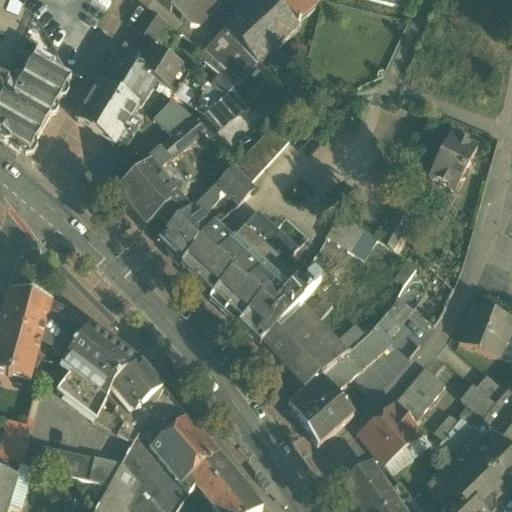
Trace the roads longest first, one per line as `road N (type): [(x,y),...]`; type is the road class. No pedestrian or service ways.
road 1 (secondary): [(34,197),(193,353),(307,511)]
road 2 (residential): [(95,70),(19,184)]
